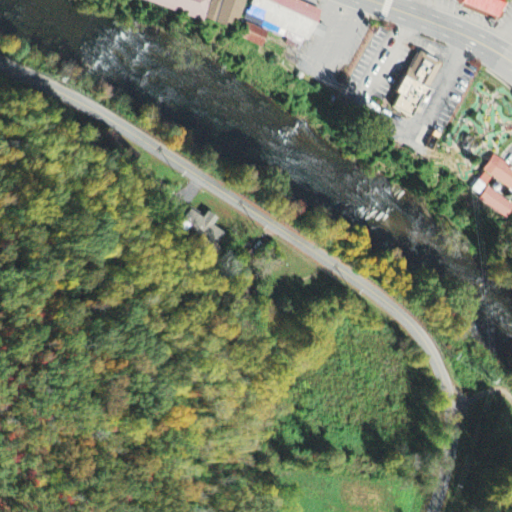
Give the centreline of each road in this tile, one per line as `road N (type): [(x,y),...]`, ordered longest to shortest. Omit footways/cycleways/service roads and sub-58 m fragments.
road 1 (residential): [(432,511),(451,456),(452,403),(446,373),(394,307),(97,110),(0,61)]
road 2 (primary): [(373,0),(511,59)]
